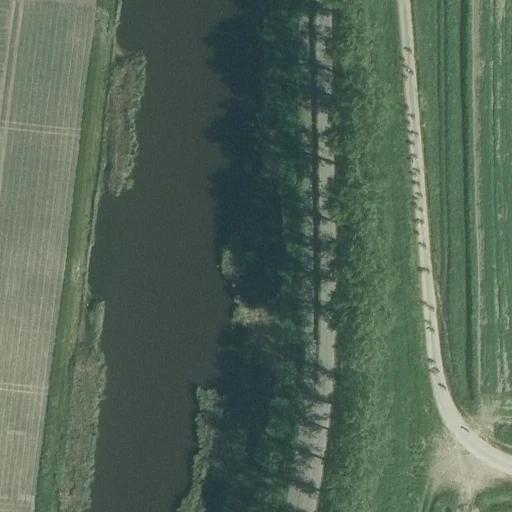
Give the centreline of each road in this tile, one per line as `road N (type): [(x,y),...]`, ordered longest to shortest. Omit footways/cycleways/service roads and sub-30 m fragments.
road 1 (unclassified): [(305,511),(327,326),(322,0)]
road 2 (unclassified): [(511,466),(491,461),(453,425),(436,374),(402,0)]
